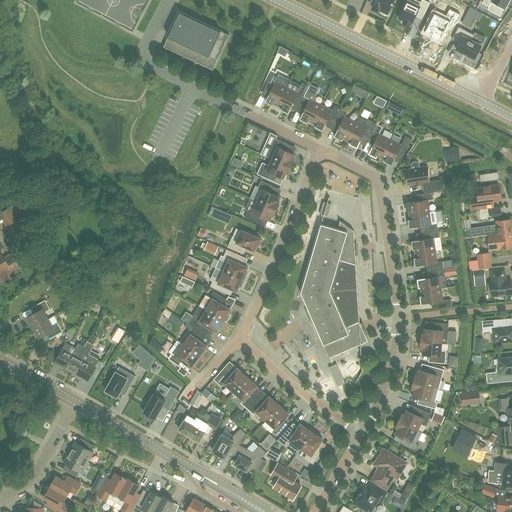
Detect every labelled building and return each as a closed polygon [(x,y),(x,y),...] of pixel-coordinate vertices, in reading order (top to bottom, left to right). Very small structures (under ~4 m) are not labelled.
[(375,0),(372,8),(379,11),(380,10),(388,14),(394,0),(375,0)] [(415,0),(407,0),(399,18),(403,21),(403,23),(410,26),(411,24),(415,15),(417,12),(424,16),(430,3),(423,0),(422,0),(421,3),(415,0)] [(484,0),(482,3),(489,7),(491,3),(503,10),(508,0),(484,0)] [(436,10),(425,31),(432,35),(431,37),(438,40),(439,38),(441,39),(443,35),(448,26),(453,29),(460,14),(450,9),(447,15),(436,10)] [(164,47),(213,70),(230,35),(180,12),(164,47)] [(466,16),(462,23),(469,26),(473,19),(466,16)] [(459,27),(452,39),(459,43),(456,49),(475,59),(482,45),(471,40),(474,35),(459,27)] [(284,55),(287,50),(280,46),(277,51),(284,55)] [(336,75),(330,73),(328,79),(333,81),(336,75)] [(278,105),(287,87),(276,82),(278,77),(272,74),(266,85),(272,88),(266,101),(273,105),(274,103),(278,105)] [(287,87),(278,105),(282,107),(281,109),(288,112),(295,99),(301,102),(306,91),(300,88),(298,93),(287,87)] [(306,91),(301,102),(307,105),(300,119),(307,122),(308,120),(312,123),(321,105),(310,99),(313,94),(306,91)] [(376,96),(373,102),(383,107),(386,100),(376,96)] [(404,110),(389,102),(386,108),(401,115),(404,110)] [(332,110),(321,105),(312,123),(316,125),(315,126),(322,130),(329,117),(335,120),(342,106),(341,108),(334,105),(332,110)] [(342,106),(335,120),(341,123),(335,136),(342,139),(343,138),(347,140),(356,122),(345,116),(348,110),(342,106)] [(357,147),(364,134),(370,137),(376,124),(366,118),(365,120),(358,116),(356,122),(347,140),(351,142),(350,144),(357,147)] [(376,124),(370,137),(376,140),(369,153),(376,157),(377,155),(381,157),(390,139),(379,134),(383,127),(376,124)] [(271,133),(261,154),(267,157),(272,159),(272,158),(291,167),(294,160),(293,160),(296,155),(293,154),(284,150),(287,143),(275,138),(276,135),(271,133)] [(390,139),(381,157),(385,159),(384,161),(391,164),(398,151),(404,154),(412,139),(406,136),(401,145),(390,139)] [(459,148),(449,149),(451,162),(461,161),(459,148)] [(244,162),(235,158),(232,164),(241,168),(244,162)] [(262,162),(257,174),(271,180),(274,174),(284,178),(285,179),(287,173),(288,174),(291,167),(272,158),(272,159),(269,165),(262,162)] [(424,193),(432,191),(444,189),(443,179),(430,181),(428,166),(420,167),(419,165),(417,163),(415,163),(413,164),(412,166),(412,168),(405,169),(403,170),(402,172),(401,174),(402,176),(404,177),(406,177),(408,185),(415,184),(415,185),(423,184),(424,193)] [(462,175),(462,182),(476,181),(476,174),(462,175)] [(251,197),(257,200),(276,209),(280,202),(279,202),(281,197),(270,192),(273,185),(261,180),(258,187),(256,186),(251,197)] [(501,199),(499,185),(477,187),(478,196),(470,197),(471,209),(493,206),(492,200),(501,199)] [(432,191),(424,193),(420,194),(421,201),(406,203),(407,211),(409,210),(410,215),(430,212),(428,200),(433,199),(432,191)] [(276,209),(257,200),(252,212),(247,210),(244,217),(256,222),(259,215),(270,221),(273,216),(276,209)] [(331,204),(323,202),(320,213),(328,216),(331,204)] [(13,212),(10,206),(4,209),(0,211),(0,217),(11,237),(19,233),(24,230),(22,228),(24,227),(21,222),(24,221),(20,215),(14,217),(11,213),(13,212)] [(480,220),(490,219),(489,209),(479,210),(480,220)] [(430,212),(410,215),(410,219),(409,220),(410,227),(424,225),(425,232),(438,230),(437,223),(432,224),(430,212)] [(489,229),(482,230),(481,226),(465,229),(466,238),(488,235),(493,235),(492,232),(499,231),(500,235),(511,232),(511,223),(511,218),(496,220),(497,224),(489,225),(489,229)] [(321,223),(301,292),(329,358),(368,341),(360,322),(355,248),(354,230),(341,221),(339,229),(321,223)] [(232,236),(227,247),(241,253),(244,246),(255,251),(257,246),(259,247),(262,240),(260,239),(260,238),(241,230),(238,238),(232,236)] [(438,230),(425,232),(426,239),(412,241),(413,249),(415,248),(415,253),(436,250),(434,238),(439,237),(438,230)] [(511,247),(511,232),(500,235),(499,231),(492,232),(493,235),(488,235),(489,250),(500,249),(511,247)] [(203,250),(214,255),(218,246),(206,241),(203,250)] [(226,249),(223,256),(221,255),(216,267),(244,280),(247,273),(245,272),(247,267),(237,262),(240,255),(226,249)] [(436,250),(415,253),(416,257),(414,258),(416,266),(430,263),(431,270),(444,268),(443,261),(438,262),(436,250)] [(492,266),(490,252),(477,254),(479,267),(492,266)] [(3,259),(0,253),(0,280),(1,281),(13,275),(10,270),(20,265),(14,253),(3,259)] [(212,281),(210,286),(224,292),(226,287),(237,291),(239,286),(241,287),(244,280),(216,267),(210,280),(212,281)] [(183,276),(195,280),(198,272),(186,268),(183,276)] [(444,268),(431,270),(432,277),(418,279),(419,287),(421,287),(421,291),(442,288),(440,276),(445,275),(444,268)] [(455,268),(445,269),(446,277),(456,275),(455,268)] [(504,269),(492,270),(493,281),(491,281),(492,296),(511,294),(511,289),(511,279),(505,280),(504,269)] [(474,285),(485,285),(484,273),(473,274),(474,285)] [(180,281),(192,287),(195,281),(182,276),(180,281)] [(442,288),(421,291),(422,296),(420,296),(421,304),(436,301),(437,308),(453,307),(451,299),(444,300),(442,288)] [(210,297),(213,299),(206,310),(223,321),(224,320),(226,322),(230,315),(228,314),(230,309),(223,305),(226,300),(213,292),(210,297)] [(45,300),(34,306),(37,311),(28,317),(33,327),(49,319),(45,312),(50,309),(45,300)] [(209,328),(214,331),(216,332),(223,321),(206,310),(199,306),(192,317),(196,319),(192,326),(205,334),(209,328)] [(184,322),(173,314),(169,320),(180,327),(184,322)] [(52,326),(49,319),(33,327),(39,338),(49,332),(52,337),(63,331),(58,323),(52,326)] [(493,343),(511,341),(511,325),(505,326),(505,319),(481,321),(482,332),(492,331),(493,343)] [(421,333),(421,341),(447,343),(455,344),(456,332),(448,331),(448,323),(436,322),(435,329),(431,329),(425,328),(423,328),(422,334),(421,333)] [(111,337),(118,326),(114,324),(107,334),(111,337)] [(190,334),(183,344),(183,345),(199,357),(207,346),(200,341),(205,334),(192,326),(188,332),(190,334)] [(125,332),(121,329),(119,328),(112,339),(114,340),(118,343),(125,332)] [(99,360),(89,354),(94,344),(97,338),(92,335),(85,347),(72,372),(88,380),(99,360)] [(169,352),(171,354),(168,358),(180,367),(184,362),(191,367),(199,357),(183,345),(183,344),(177,340),(169,352)] [(421,341),(420,348),(421,349),(421,354),(429,355),(433,355),(432,362),(445,363),(446,350),(441,350),(442,343),(447,343),(421,341)] [(55,362),(72,372),(85,347),(78,343),(76,348),(66,343),(55,362)] [(155,359),(148,352),(140,345),(133,353),(141,360),(138,365),(148,371),(155,359)] [(449,366),(457,366),(457,356),(449,356),(449,366)] [(497,365),(496,367),(496,372),(486,373),(487,384),(510,381),(510,376),(511,375),(511,373),(511,357),(506,357),(505,358),(499,359),(499,365),(497,365)] [(329,367),(337,386),(345,383),(337,364),(329,367)] [(415,374),(413,382),(438,389),(444,369),(432,366),(430,373),(420,370),(418,369),(416,375),(415,374)] [(119,367),(106,390),(107,391),(106,392),(113,397),(114,395),(117,397),(119,393),(124,384),(129,387),(136,376),(119,367)] [(234,392),(247,377),(237,368),(232,374),(227,370),(217,382),(222,386),(224,384),(234,392)] [(247,377),(234,392),(243,401),(241,403),(247,409),(258,397),(252,392),(257,386),(247,377)] [(412,389),(411,394),(420,397),(423,398),(421,404),(435,408),(434,412),(442,415),(444,408),(436,406),(437,402),(435,401),(435,400),(438,390),(438,389),(413,382),(411,389),(412,389)] [(156,390),(144,412),(146,413),(145,415),(152,419),(153,417),(155,418),(162,406),(169,410),(174,401),(180,391),(171,386),(170,389),(160,383),(156,390)] [(206,388),(201,392),(210,402),(215,398),(206,388)] [(197,407),(203,395),(198,390),(196,393),(190,403),(197,407)] [(479,392),(462,394),(463,405),(480,402),(479,392)] [(264,402),(258,397),(247,409),(253,414),(256,412),(265,420),(279,405),(269,396),(264,402)] [(186,409),(180,404),(177,409),(184,412),(186,409)] [(279,405),(265,420),(275,429),(273,432),(278,436),(288,424),(284,420),(289,414),(279,405)] [(511,407),(508,408),(510,426),(497,427),(499,444),(511,442),(511,430),(511,429),(511,407)] [(184,435),(185,435),(186,434),(187,434),(197,418),(199,415),(201,416),(202,417),(206,413),(207,411),(203,408),(200,413),(193,409),(189,416),(188,415),(179,429),(180,430),(180,432),(180,433),(181,434),(182,435),(183,435),(184,435)] [(402,414),(399,420),(422,432),(422,431),(418,429),(421,423),(425,425),(431,414),(419,408),(416,415),(405,409),(403,414),(402,414)] [(197,418),(187,434),(199,441),(205,432),(204,431),(208,425),(216,429),(222,419),(212,413),(211,416),(206,413),(202,417),(201,416),(199,415),(197,418)] [(422,432),(399,420),(395,427),(396,427),(394,432),(405,438),(402,444),(415,451),(418,444),(416,443),(422,432)] [(289,430),(281,442),(290,448),(297,453),(300,448),(313,429),(306,425),(305,427),(301,424),(299,426),(294,433),(289,430)] [(227,453),(232,457),(233,455),(239,444),(246,433),(240,428),(230,439),(222,434),(221,436),(219,435),(215,443),(216,444),(212,451),(224,458),(227,453)] [(313,429),(300,448),(307,453),(304,458),(313,464),(321,452),(316,448),(319,444),(321,441),(323,439),(318,436),(320,434),(313,429)] [(451,449),(467,457),(477,436),(461,429),(451,449)] [(260,443),(267,449),(275,440),(269,434),(260,443)] [(75,442),(69,452),(87,462),(92,452),(90,450),(93,445),(82,439),(80,445),(75,442)] [(251,451),(257,445),(253,441),(247,448),(251,451)] [(266,451),(259,446),(251,454),(246,451),(247,449),(239,444),(233,455),(238,458),(235,464),(247,471),(249,466),(255,470),(266,451)] [(270,457),(274,449),(271,448),(265,454),(270,457)] [(375,464),(379,467),(372,480),(387,489),(394,476),(397,478),(406,463),(384,449),(375,464)] [(81,473),(87,462),(69,452),(64,463),(68,466),(65,471),(76,477),(79,471),(81,473)] [(490,482),(503,483),(511,484),(511,469),(506,469),(507,463),(495,462),(495,472),(491,472),(490,482)] [(293,499),(301,486),(294,482),(298,476),(278,464),(272,475),(279,479),(274,487),(293,499)] [(116,474),(112,480),(107,477),(105,481),(102,486),(99,492),(97,495),(106,501),(108,497),(115,501),(127,480),(116,474)] [(75,494),(81,484),(67,476),(64,481),(56,477),(50,487),(66,496),(69,491),(75,494)] [(98,477),(92,488),(99,492),(102,486),(105,481),(98,477)] [(136,492),(139,485),(127,479),(127,480),(115,501),(122,505),(120,508),(127,511),(130,511),(139,498),(141,494),(136,492)] [(358,500),(355,504),(363,509),(362,510),(364,511),(374,511),(376,509),(376,507),(374,506),(378,499),(381,502),(384,503),(389,503),(394,495),(393,495),(387,491),(371,481),(367,487),(362,485),(358,491),(360,492),(356,499),(358,500)] [(493,497),(496,489),(497,489),(485,484),(481,492),(493,497)] [(63,502),(66,496),(50,487),(44,498),(48,500),(45,505),(57,511),(65,511),(69,506),(63,502)] [(136,503),(130,511),(145,511),(147,510),(149,511),(153,511),(162,497),(151,491),(150,493),(145,502),(139,498),(136,503)] [(405,491),(400,499),(405,502),(410,494),(405,491)] [(162,497),(153,511),(168,511),(174,503),(162,496),(162,497)] [(511,511),(511,497),(506,497),(499,496),(497,509),(503,510),(503,511),(511,511)] [(199,511),(204,504),(194,498),(185,511),(199,511)]
